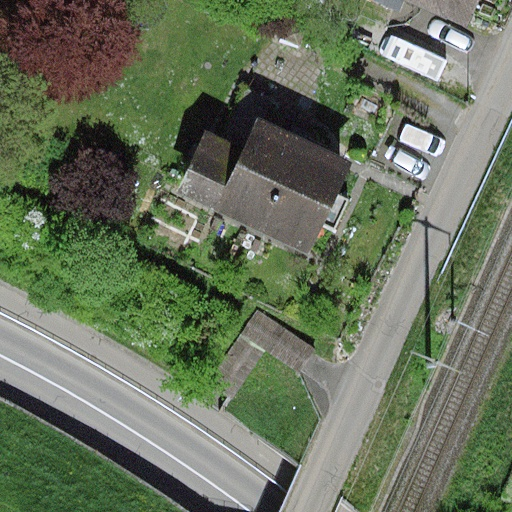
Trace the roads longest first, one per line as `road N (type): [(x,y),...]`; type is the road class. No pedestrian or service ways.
road 1 (residential): [(309,511),(511,78)]
road 2 (tertiary): [(257,511),(0,354)]
